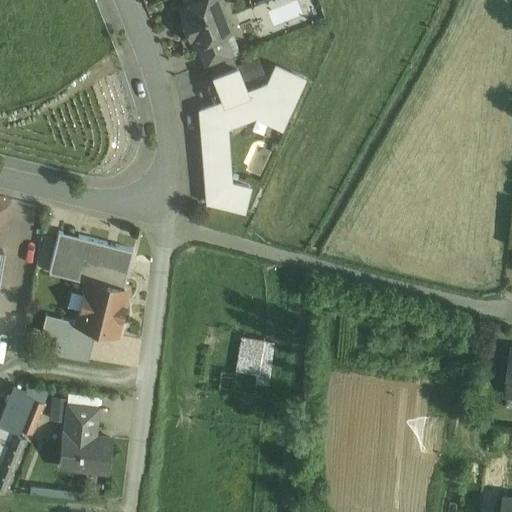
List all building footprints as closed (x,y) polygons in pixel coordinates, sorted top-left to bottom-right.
[(198,43),(222,33),(231,30),(221,5),(222,2),(221,0),(197,0),(181,7),(185,17),(183,18),(191,38),(193,37),(196,44),(198,43)] [(222,33),(198,43),(207,65),(231,55),(222,33)] [(253,60),(240,65),(246,79),(259,74),(253,60)] [(224,101),(201,111),(208,201),(243,210),(249,186),(230,182),(226,126),(256,115),(282,126),(303,79),(276,66),(268,84),(247,92),(224,101)] [(236,66),(214,75),(224,101),(247,92),(236,66)] [(133,248),(58,230),(48,271),(89,281),(104,285),(104,283),(123,287),(133,248)] [(79,321),(91,324),(97,325),(96,328),(115,333),(118,317),(121,318),(124,304),(122,303),(126,288),(123,287),(104,283),(104,285),(89,281),(86,293),(83,293),(79,308),(82,309),(79,321)] [(79,321),(42,312),(38,325),(52,329),(48,345),(84,354),(91,324),(79,321)] [(274,344),(242,340),(238,372),(270,376),(274,344)] [(43,404),(33,401),(21,432),(31,435),(43,404)] [(100,406),(67,402),(58,470),(108,477),(113,436),(96,434),(100,406)] [(0,428),(0,499),(3,501),(30,442),(0,428)] [(511,511),(511,497),(505,497),(503,511),(511,511)]
